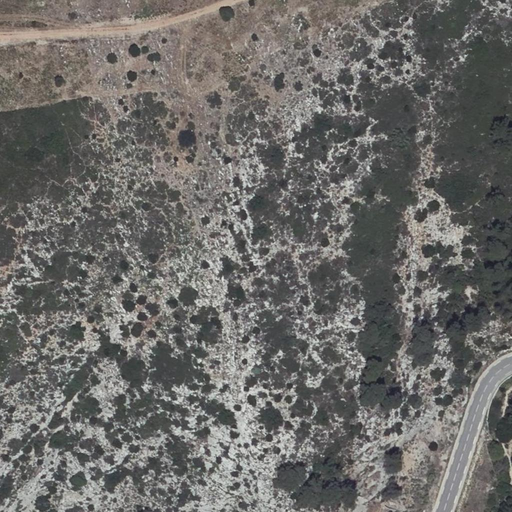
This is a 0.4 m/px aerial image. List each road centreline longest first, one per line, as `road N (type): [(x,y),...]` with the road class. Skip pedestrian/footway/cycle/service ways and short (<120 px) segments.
road 1 (track): [(235,0),(189,14),(0,39)]
road 2 (secondary): [(511,363),(486,384),(443,511)]
